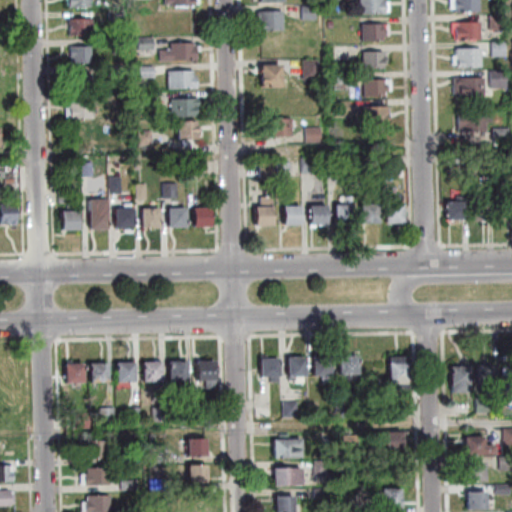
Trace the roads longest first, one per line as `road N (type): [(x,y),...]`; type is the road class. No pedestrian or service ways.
road 1 (residential): [(48,511),(33,0)]
road 2 (residential): [(238,511),(225,0)]
road 3 (secondary): [(0,323),(425,315)]
road 4 (secondary): [(413,264),(0,273)]
road 5 (residential): [(428,264),(420,0)]
road 6 (residential): [(431,511),(425,315)]
